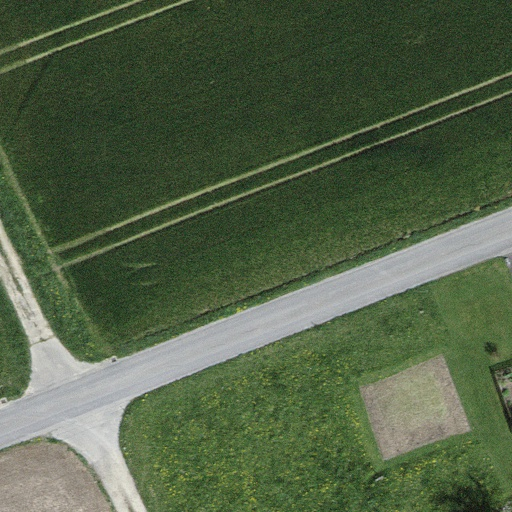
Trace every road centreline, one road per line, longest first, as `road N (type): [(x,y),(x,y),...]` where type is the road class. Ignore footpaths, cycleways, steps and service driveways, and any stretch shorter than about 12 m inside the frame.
road 1 (residential): [(0,436),(511,239)]
road 2 (track): [(131,511),(0,245)]
